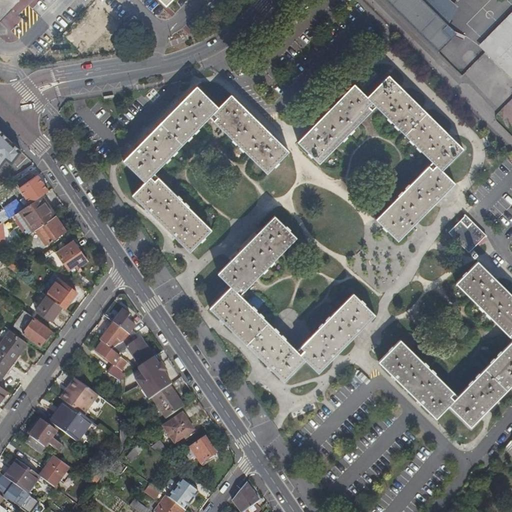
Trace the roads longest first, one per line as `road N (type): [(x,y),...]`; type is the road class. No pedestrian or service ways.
road 1 (secondary): [(256,456),(126,267)]
road 2 (residential): [(126,267),(0,430)]
road 3 (tertiary): [(107,74),(213,51),(268,0)]
road 4 (secondary): [(16,117),(90,215)]
